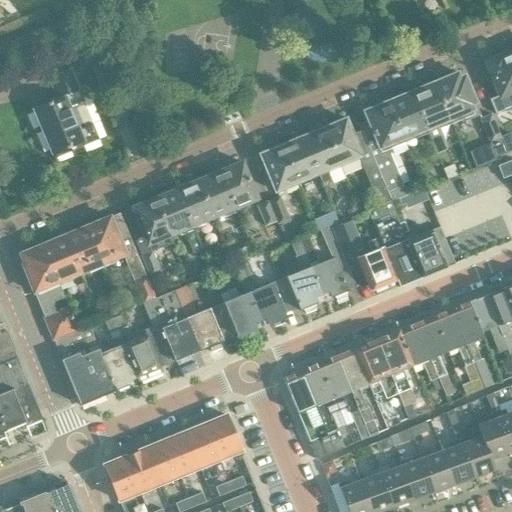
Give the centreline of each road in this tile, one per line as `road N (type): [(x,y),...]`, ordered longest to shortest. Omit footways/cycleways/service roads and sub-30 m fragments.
road 1 (residential): [(0,236),(511,23)]
road 2 (residential): [(252,370),(277,352),(511,258)]
road 3 (residential): [(75,446),(252,370)]
road 4 (residential): [(75,446),(0,273)]
road 5 (residential): [(308,511),(252,370)]
